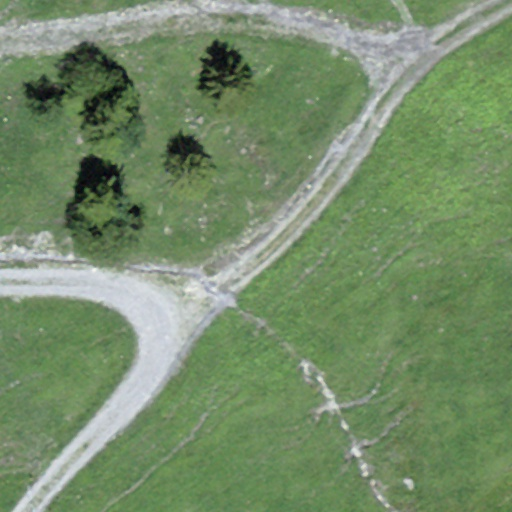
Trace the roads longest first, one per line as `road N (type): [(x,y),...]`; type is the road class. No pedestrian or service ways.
road 1 (track): [(511,3),(455,32),(418,63),(282,236),(163,316)]
road 2 (track): [(0,41),(225,18),(301,28),(418,63)]
road 3 (track): [(27,511),(142,385),(159,353),(163,316),(127,290),(0,281)]
